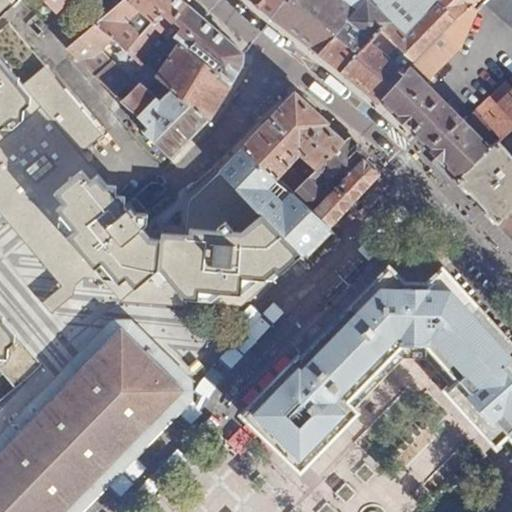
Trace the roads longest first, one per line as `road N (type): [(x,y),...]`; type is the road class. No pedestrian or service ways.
road 1 (residential): [(416,182),(112,511)]
road 2 (residential): [(217,0),(382,151)]
road 3 (residential): [(416,182),(511,279)]
